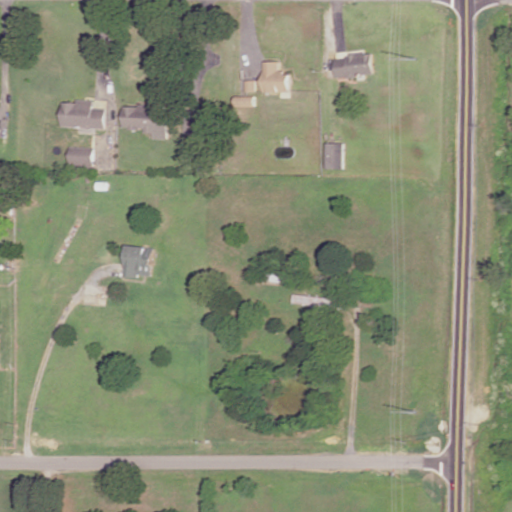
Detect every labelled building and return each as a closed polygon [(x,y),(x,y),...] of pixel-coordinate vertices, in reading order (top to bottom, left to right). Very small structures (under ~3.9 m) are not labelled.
[(374,75),(373,54),(336,54),(336,76),(374,75)] [(265,92),(292,91),(291,71),(280,71),(280,60),(264,61),(265,92)] [(246,90),(255,90),(256,80),(246,80),(246,90)] [(256,105),(256,95),(235,95),(236,106),(256,105)] [(64,99),(63,126),(106,128),(107,108),(95,107),(95,101),(64,99)] [(168,139),(169,119),(157,119),(157,106),(124,104),(123,127),(145,128),(144,132),(154,132),(153,138),(168,139)] [(184,133),(199,133),(200,113),(184,113),(184,133)] [(344,142),(327,142),(328,168),(345,168),(344,142)] [(94,147),(71,146),(70,167),(94,167),(94,147)] [(156,247),(128,244),(124,274),(153,277),(156,247)] [(337,295),(294,295),(293,303),(313,303),(313,310),(336,310),(337,295)]
